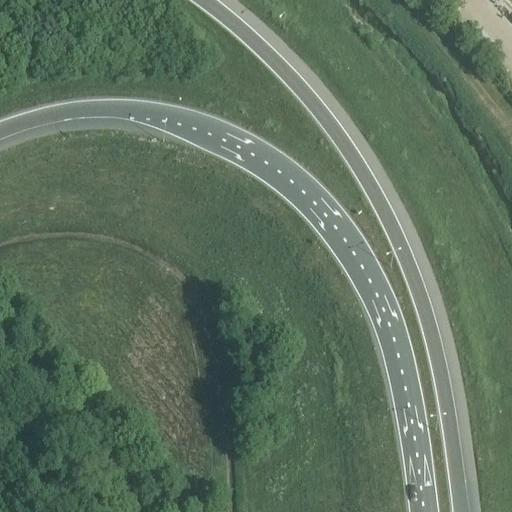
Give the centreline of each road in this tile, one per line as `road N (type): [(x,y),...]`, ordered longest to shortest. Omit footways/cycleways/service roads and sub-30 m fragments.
road 1 (motorway): [(0,129),(74,109),(132,108),(237,136),(282,162),(328,205),(384,294),(415,410),(428,511)]
road 2 (motorway): [(463,511),(414,280),(384,211),(302,91),(203,0)]
